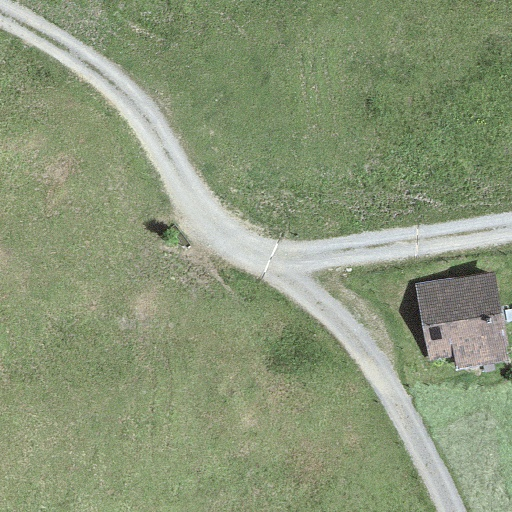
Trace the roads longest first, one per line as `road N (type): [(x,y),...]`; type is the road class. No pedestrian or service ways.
road 1 (track): [(267,260),(196,208),(135,114),(0,13)]
road 2 (track): [(267,260),(356,335),(452,511)]
road 3 (track): [(511,222),(267,260)]
